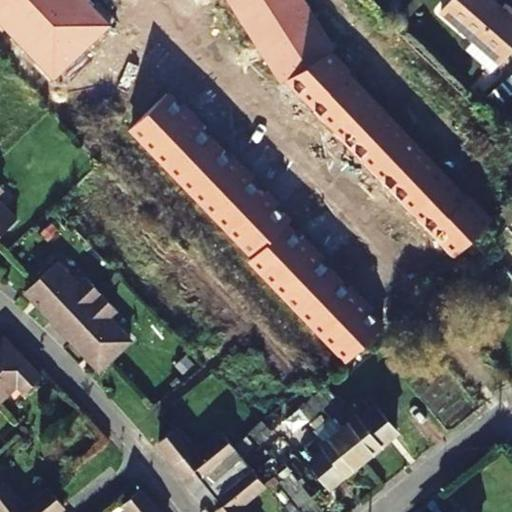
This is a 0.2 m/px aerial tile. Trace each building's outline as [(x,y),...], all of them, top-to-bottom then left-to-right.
[(85,0),(0,0),(0,33),(53,91),(107,24),(85,0)] [(498,7),(491,0),(448,0),(439,9),(468,36),(498,7)] [(498,7),(468,36),(499,64),(511,51),(511,15),(510,18),(498,7)] [(396,30),(435,69),(441,63),(402,25),(396,30)] [(474,107),(480,101),(441,63),(435,69),(474,107)] [(511,86),(507,82),(489,99),(500,110),(511,98),(511,86)] [(169,91),(128,133),(249,258),(290,223),(169,91)] [(0,236),(18,220),(0,201),(0,190),(4,187),(0,183),(0,236)] [(26,290),(100,369),(111,359),(132,340),(109,316),(118,308),(103,292),(89,276),(80,285),(58,261),(37,280),(26,290)] [(0,401),(18,384),(27,393),(40,381),(22,361),(2,340),(0,341),(0,401)] [(334,394),(326,385),(313,397),(321,406),(334,394)] [(321,406),(313,397),(300,408),(309,418),(321,406)] [(372,412),(363,401),(350,412),(355,417),(340,429),(364,459),(397,433),(376,409),(372,412)] [(251,511),(245,504),(268,484),(246,456),(228,432),(204,451),(183,425),(166,438),(193,473),(200,467),(227,502),(220,507),(223,511),(251,511)] [(364,459),(340,429),(323,443),(318,438),(306,449),(315,459),(310,464),(330,487),(364,459)] [(0,511),(56,511),(65,505),(51,487),(25,508),(4,482),(0,485),(0,511)] [(162,511),(144,489),(127,503),(133,511),(162,511)]
